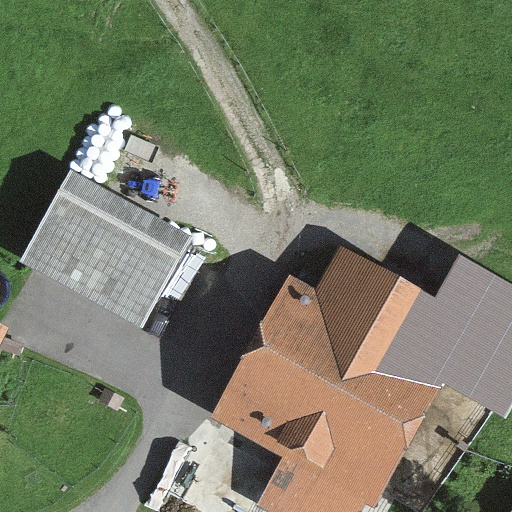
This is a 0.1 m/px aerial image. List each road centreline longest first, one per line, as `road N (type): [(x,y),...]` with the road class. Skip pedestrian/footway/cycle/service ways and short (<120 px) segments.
road 1 (residential): [(111,511),(278,212)]
road 2 (track): [(278,212),(237,86),(172,0)]
